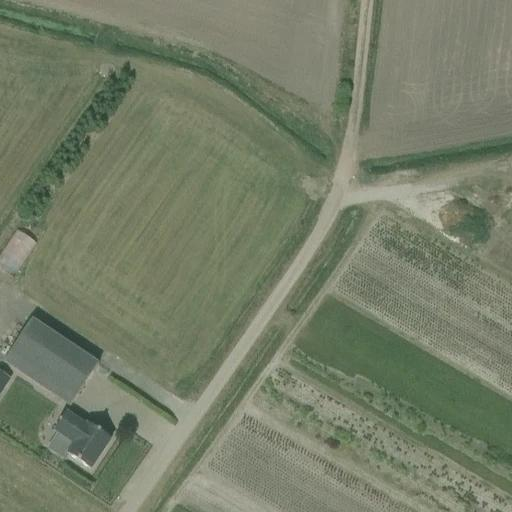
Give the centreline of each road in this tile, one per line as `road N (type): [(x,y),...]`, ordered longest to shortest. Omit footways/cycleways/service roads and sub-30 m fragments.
road 1 (unclassified): [(126,511),(331,221)]
road 2 (track): [(331,221),(363,0)]
